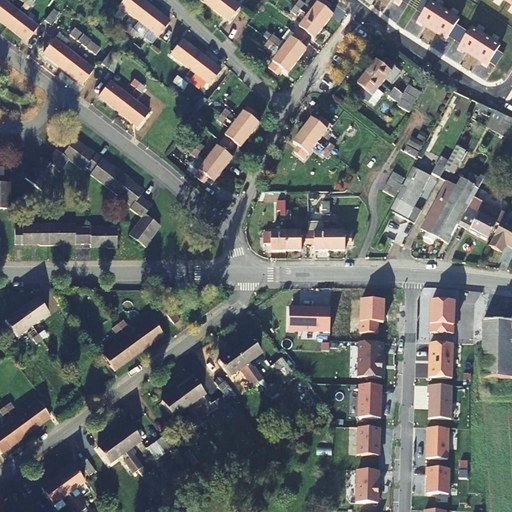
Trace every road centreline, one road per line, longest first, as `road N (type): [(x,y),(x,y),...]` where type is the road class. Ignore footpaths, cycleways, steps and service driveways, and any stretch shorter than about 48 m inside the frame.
road 1 (residential): [(0,478),(242,299),(257,273)]
road 2 (residential): [(284,112),(358,8),(500,97),(511,78)]
road 3 (residential): [(0,275),(240,273)]
road 4 (residential): [(412,276),(405,511)]
road 5 (unknown): [(360,275),(374,226),(374,185),(443,66)]
road 6 (residential): [(236,236),(68,102)]
road 7 (residential): [(284,112),(166,0)]
road 8 (residential): [(257,273),(412,276)]
road 9 (residential): [(236,236),(284,112)]
